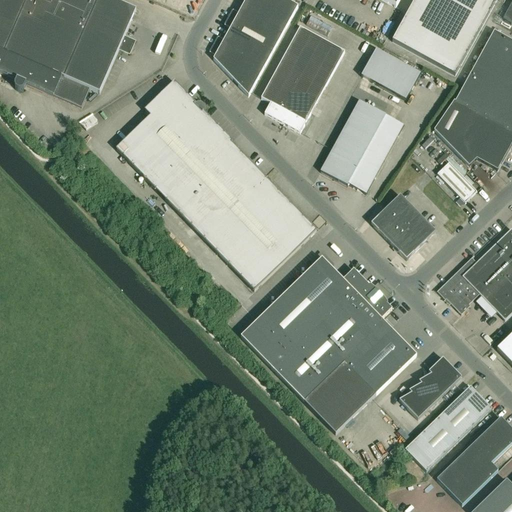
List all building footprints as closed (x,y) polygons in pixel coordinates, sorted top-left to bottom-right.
[(0,0),(0,74),(17,82),(15,86),(15,87),(15,88),(15,89),(15,90),(15,91),(16,91),(17,92),(17,93),(18,93),(19,93),(20,93),(21,93),(22,93),(23,93),(23,92),(24,91),(25,90),(26,86),(81,110),(90,91),(99,96),(119,50),(129,54),(133,44),(124,40),(136,12),(108,0),(0,0)] [(239,13),(282,37),(298,8),(283,0),(240,0),(245,3),(239,13)] [(379,0),(396,9),(400,0),(379,0)] [(415,0),(392,43),(455,78),(497,0),(415,0)] [(511,3),(503,21),(511,26),(511,3)] [(267,65),(282,37),(239,13),(239,14),(234,12),(226,27),(225,27),(230,30),(224,41),(267,65)] [(261,101),(270,106),(264,116),(300,136),(345,54),(300,29),(261,101)] [(454,103),(434,133),(469,169),(476,162),(476,161),(497,173),(511,146),(511,42),(494,33),(461,92),(455,103),(454,103)] [(210,55),(215,57),(213,61),(248,98),(267,65),(224,41),(219,39),(219,40),(211,54),(210,55)] [(361,78),(363,79),(405,102),(420,75),(376,51),(361,78)] [(150,118),(116,151),(254,293),(316,233),(231,145),(232,143),(203,114),(202,115),(193,107),(195,105),(174,84),(145,112),(150,118)] [(320,174),(347,189),(348,186),(366,196),(404,127),(359,103),(320,174)] [(98,121),(93,116),(79,124),(86,132),(98,124),(98,121)] [(449,165),(437,176),(465,205),(477,194),(449,165)] [(132,192),(127,197),(134,206),(140,201),(132,192)] [(400,197),(371,226),(406,262),(435,234),(400,197)] [(462,269),(437,294),(445,302),(446,301),(451,307),(461,317),(467,311),(470,308),(469,307),(479,297),(482,300),(497,316),(505,323),(511,315),(511,232),(511,231),(507,235),(476,265),(472,260),(462,269)] [(322,260),(241,339),(304,404),(335,436),(336,436),(376,397),(404,369),(416,358),(390,330),(383,323),(382,323),(381,321),(392,311),(388,308),(385,304),(382,301),(383,300),(375,291),(374,293),(370,289),(354,272),(353,272),(343,282),(342,281),(341,280),(322,260)] [(490,328),(491,325),(480,320),(473,334),(489,341),(495,330),(490,328)] [(511,336),(497,351),(511,367),(511,336)] [(431,376),(447,393),(461,380),(442,360),(428,374),(431,376)] [(421,386),(437,403),(447,393),(431,376),(419,383),(418,384),(421,386)] [(411,395),(428,412),(437,403),(421,386),(409,393),(411,395)] [(426,474),(491,411),(470,388),(404,452),(426,474)] [(411,395),(399,402),(399,403),(401,405),(418,422),(428,412),(411,395)] [(511,431),(500,420),(436,482),(462,508),(498,473),(491,466),(492,465),(511,445),(511,431)] [(511,511),(511,488),(506,482),(474,511),(511,511)]
